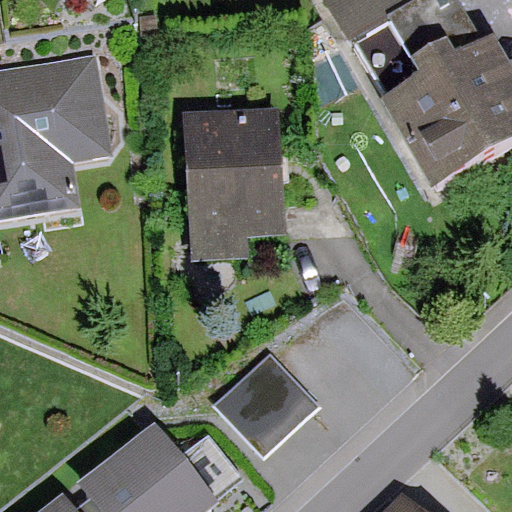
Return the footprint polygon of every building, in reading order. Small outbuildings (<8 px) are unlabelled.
[(323,0),(438,190),(511,145),(511,116),(442,0),(323,0)] [(86,68),(0,80),(0,224),(63,214),(56,165),(100,158),(86,68)] [(196,244),(270,238),(261,124),(187,130),(196,244)] [(215,414),(257,458),(310,407),(268,363),(215,414)] [(78,495),(91,511),(184,511),(192,506),(143,444),(78,495)] [(222,511),(227,511),(253,487),(213,446),(184,473),(222,511)]
